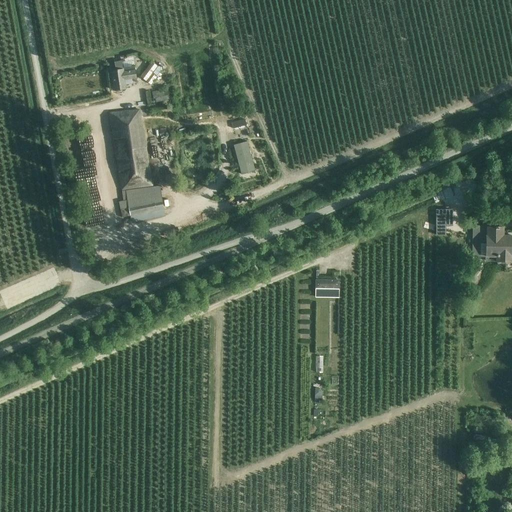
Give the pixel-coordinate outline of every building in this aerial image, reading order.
[(122,68),(121,63),(121,61),(114,62),(116,71),(111,72),(113,90),(124,89),(124,85),(132,84),(132,79),(137,78),(134,65),(122,68)] [(151,62),(140,77),(151,85),(155,79),(155,80),(156,78),(157,77),(152,73),(157,66),(151,62)] [(167,88),(152,92),(154,103),(170,99),(167,88)] [(109,113),(121,190),(150,186),(139,109),(109,113)] [(255,171),(247,141),(233,145),(241,175),(255,171)] [(131,223),(165,215),(160,185),(125,191),(127,200),(118,202),(121,213),(124,212),(125,213),(121,214),(122,218),(130,216),(131,223)] [(511,261),(511,257),(511,256),(511,235),(502,236),(502,227),(473,227),(473,256),(496,256),(496,261),(511,261)] [(339,280),(315,279),(315,288),(339,288),(339,280)]
